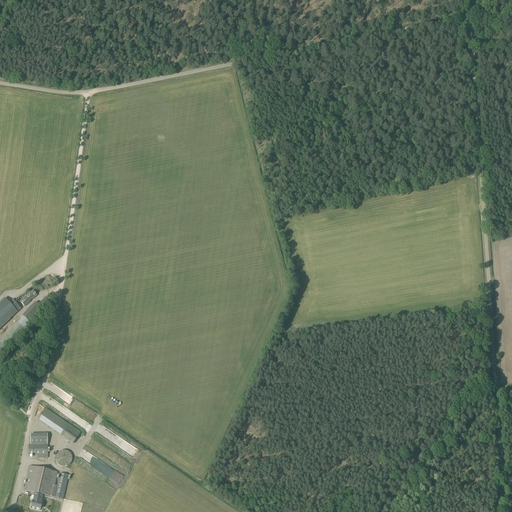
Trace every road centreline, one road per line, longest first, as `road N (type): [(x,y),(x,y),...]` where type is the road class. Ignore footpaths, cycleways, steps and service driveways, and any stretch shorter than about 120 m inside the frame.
road 1 (unclassified): [(497,511),(501,460),(470,15)]
road 2 (unclassified): [(0,83),(90,91),(470,15)]
